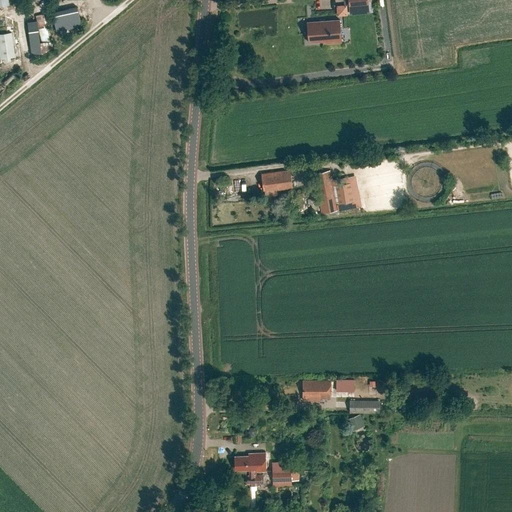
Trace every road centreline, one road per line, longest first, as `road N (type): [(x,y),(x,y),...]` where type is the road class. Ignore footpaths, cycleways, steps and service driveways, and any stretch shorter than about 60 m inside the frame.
road 1 (secondary): [(174,511),(195,473),(201,432),(189,165),(205,0)]
road 2 (track): [(0,106),(128,0)]
